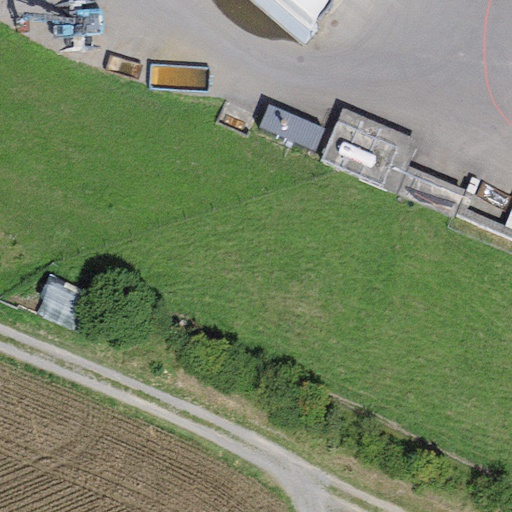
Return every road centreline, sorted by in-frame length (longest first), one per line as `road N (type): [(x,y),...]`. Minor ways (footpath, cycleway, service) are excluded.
road 1 (track): [(0,336),(386,511)]
road 2 (unknown): [(145,0),(276,73),(358,62),(413,40),(444,0)]
